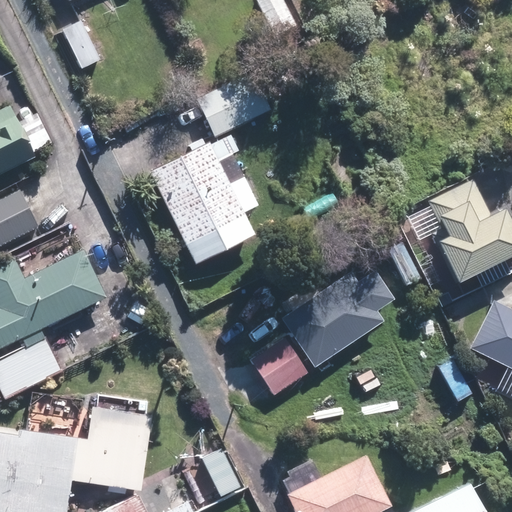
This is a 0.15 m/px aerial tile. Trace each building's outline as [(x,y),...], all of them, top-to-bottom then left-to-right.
[(291,20),(280,0),(254,0),(270,31),(291,20)] [(431,96),(420,102),(433,127),(455,116),(459,123),(509,98),(458,0),(444,0),(408,19),(429,60),(416,67),(431,96)] [(79,17),(59,26),(77,66),(98,57),(79,17)] [(192,97),(211,137),(267,110),(247,70),(192,97)] [(14,122),(5,104),(0,106),(0,170),(31,156),(28,152),(49,142),(35,112),(14,122)] [(146,169),(191,263),(252,234),(206,140),(146,169)] [(424,224),(452,283),(511,254),(511,229),(510,226),(511,225),(511,222),(503,204),(486,212),(470,178),(424,200),(433,219),(424,224)] [(15,189),(0,195),(0,242),(34,226),(15,189)] [(392,243),(399,257),(410,251),(403,237),(392,243)] [(103,297),(80,248),(20,276),(11,257),(0,261),(0,345),(19,337),(22,344),(0,354),(0,392),(2,397),(58,371),(41,335),(37,328),(103,297)] [(390,296),(372,268),(354,280),(347,270),(277,317),(310,366),(380,320),(372,308),(390,296)] [(481,273),(469,279),(473,288),(485,282),(481,273)] [(466,347),(511,369),(511,309),(489,299),(466,347)] [(304,370),(281,335),(248,358),(271,393),(304,370)] [(451,358),(439,365),(458,398),(470,392),(451,358)] [(0,511),(6,511),(62,511),(67,479),(139,489),(149,414),(88,406),(83,441),(0,429),(0,511)] [(488,422),(476,430),(488,445),(499,437),(488,422)] [(362,448),(283,486),(295,511),(361,511),(388,499),(362,448)] [(484,511),(467,476),(393,511),(484,511)] [(161,511),(143,511),(134,493),(95,511),(193,511),(188,499),(161,511)]
